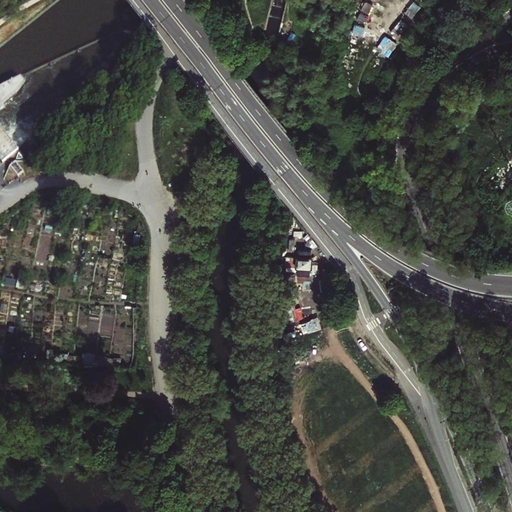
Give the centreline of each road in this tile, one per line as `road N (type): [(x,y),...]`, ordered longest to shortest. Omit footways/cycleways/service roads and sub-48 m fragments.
road 1 (primary): [(511,14),(426,84),(403,147),(408,188),(511,491)]
road 2 (primary): [(511,449),(437,249),(411,150),(420,112),(445,76),(511,47)]
road 3 (primary): [(511,286),(436,269),(360,225),(172,0)]
road 4 (primary): [(285,169),(419,357),(487,511)]
road 5 (primary): [(285,169),(387,263),(453,297),(511,313)]
road 6 (primary): [(150,0),(285,169)]
